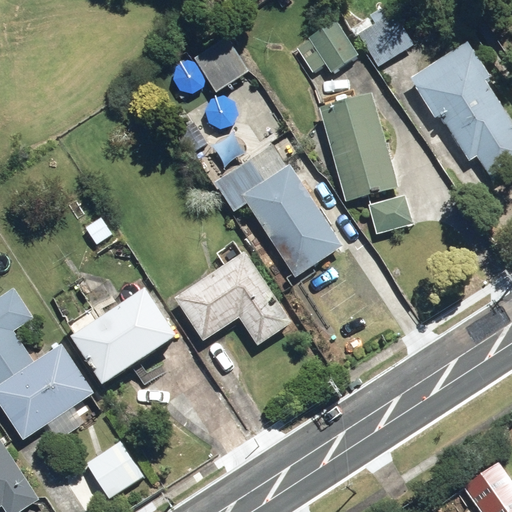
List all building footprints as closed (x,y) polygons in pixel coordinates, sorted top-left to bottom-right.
[(419,47),(394,4),(357,25),(382,68),(419,47)] [(365,56),(342,21),(300,48),(316,73),(330,65),(337,75),(365,56)] [(233,37),(199,59),(222,95),(256,74),(233,37)] [(499,79),(475,43),(417,82),(445,124),(448,123),(475,163),(482,158),(499,184),(511,174),(511,108),(494,82),(499,79)] [(404,188),(380,94),(328,108),(351,202),(404,188)] [(349,247),(297,165),(270,181),(257,160),(221,183),(239,212),(252,204),(300,278),(349,247)] [(418,226),(410,196),(373,206),(382,236),(418,226)] [(300,324),(254,253),(182,299),(210,342),(245,319),(264,348),(300,324)] [(0,396),(30,441),(101,395),(68,345),(41,362),(21,332),(41,319),(22,290),(0,304),(0,396)] [(188,338),(157,290),(81,339),(112,387),(188,338)] [(8,439),(0,443),(0,511),(8,507),(11,511),(31,511),(49,501),(8,439)] [(148,478),(125,444),(91,466),(114,500),(148,478)] [(511,511),(511,466),(507,459),(467,488),(484,511),(511,511)]
